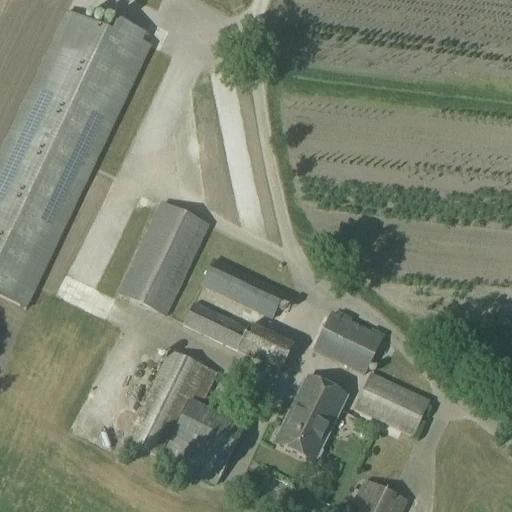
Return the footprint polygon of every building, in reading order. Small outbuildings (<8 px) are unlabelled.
[(62,14),(0,144),(0,301),(21,311),(146,49),(137,45),(141,37),(113,24),(107,36),(62,14)] [(100,274),(132,193),(102,181),(70,262),(100,274)] [(156,207),(112,298),(161,322),(205,230),(156,207)] [(261,285),(268,270),(204,241),(197,255),(261,285)] [(209,264),(196,291),(266,324),(279,297),(209,264)] [(266,332),(251,325),(248,330),(209,311),(190,302),(189,306),(177,330),(250,365),(266,332)] [(327,317),(309,353),(359,378),(377,342),(327,317)] [(276,378),(289,349),(291,344),(279,338),(264,372),(276,378)] [(164,355),(119,445),(154,462),(198,371),(164,355)] [(366,378),(349,413),(407,440),(424,406),(366,378)] [(272,433),(269,440),(271,443),(269,446),(309,466),(310,463),(314,462),(318,455),(316,452),(341,401),(301,381),(276,432),(272,433)] [(185,404),(156,463),(211,490),(240,432),(185,404)] [(358,485),(345,511),(397,511),(401,506),(358,485)]
